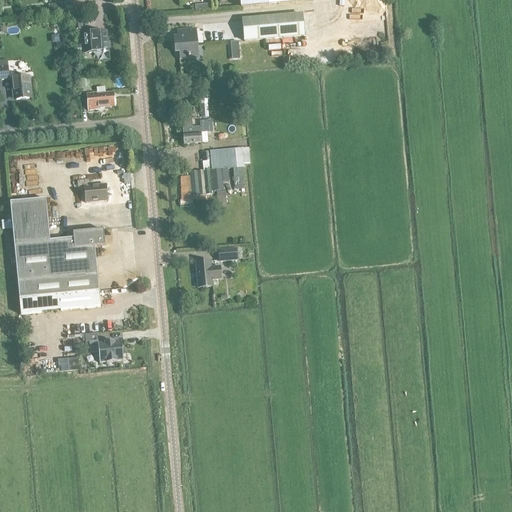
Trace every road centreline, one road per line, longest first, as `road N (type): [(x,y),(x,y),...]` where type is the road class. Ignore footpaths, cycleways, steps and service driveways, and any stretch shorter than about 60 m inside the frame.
road 1 (unclassified): [(179,511),(145,119)]
road 2 (unknown): [(136,21),(317,10),(339,25)]
road 3 (unclassified): [(0,134),(145,119)]
